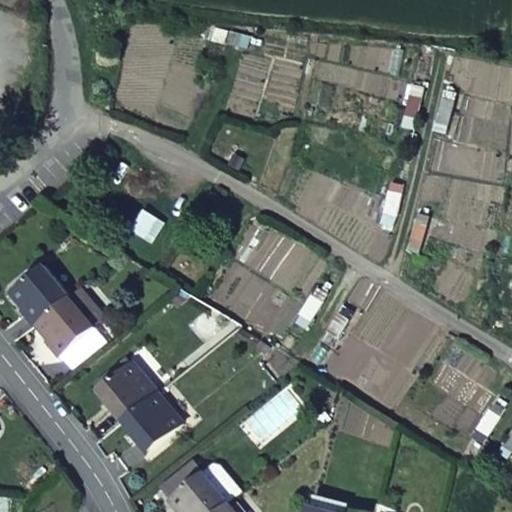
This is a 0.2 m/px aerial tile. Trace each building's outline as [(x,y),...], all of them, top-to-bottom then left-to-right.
[(166,224),(149,213),(138,230),(155,242),(166,224)] [(24,312),(37,327),(40,325),(73,297),(48,267),(14,294),(27,309),(24,312)] [(110,320),(84,289),(73,297),(99,329),(110,320)] [(99,329),(73,297),(40,325),(52,339),(48,342),(62,359),(99,329)] [(128,421),(162,394),(136,363),(103,390),(116,405),(112,408),(125,424),(128,421)] [(187,425),(162,394),(128,421),(141,436),(137,439),(150,455),(187,425)] [(198,464),(180,478),(189,488),(206,474),(198,464)] [(208,474),(233,505),(246,494),(224,467),(218,466),(208,474)] [(223,511),(233,505),(208,474),(207,474),(206,474),(189,488),(174,500),(183,511),(223,511)] [(180,478),(165,490),(174,500),(189,488),(180,478)] [(317,497),(314,508),(326,511),(349,511),(351,506),(317,497)]
